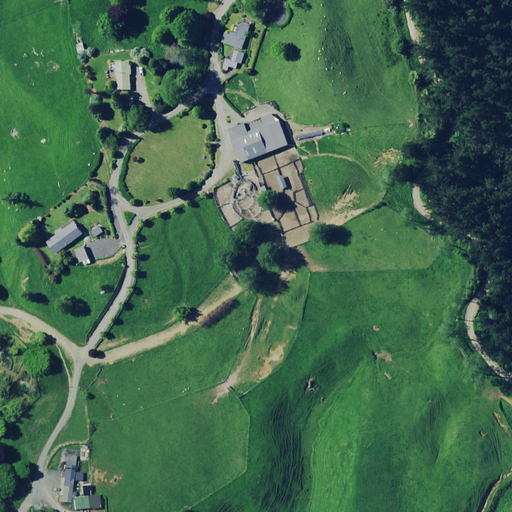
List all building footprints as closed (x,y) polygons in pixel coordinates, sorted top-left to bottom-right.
[(250,25),(241,22),(238,33),(231,31),(230,35),(225,33),(222,42),(243,49),(250,25)] [(86,50),(83,42),(76,44),(79,52),(86,50)] [(245,52),(235,49),(232,60),(226,58),(223,69),(228,70),(229,66),(237,68),(238,62),(242,63),(245,52)] [(131,73),(132,73),(132,65),(130,65),(130,61),(116,61),(118,90),(132,89),(131,73)] [(263,121),(250,126),(253,131),(249,132),(246,122),(228,129),(241,163),(289,144),(280,120),(277,122),(275,117),(273,117),(272,113),(262,117),(263,121)] [(284,174),(277,177),(282,190),(290,187),(284,174)] [(270,193),(265,184),(260,186),(265,196),(270,193)] [(84,234),(73,219),(44,240),(51,249),(55,254),(84,234)] [(104,232),(99,224),(90,229),(95,237),(104,232)] [(89,259),(84,246),(75,249),(79,262),(89,259)] [(73,468),(64,467),(60,501),(69,502),(73,468)] [(75,497),(72,497),(73,509),(98,508),(98,494),(89,494),(75,495),(75,497)]
